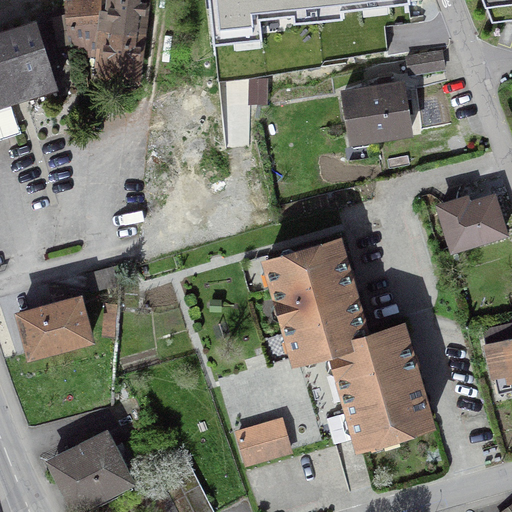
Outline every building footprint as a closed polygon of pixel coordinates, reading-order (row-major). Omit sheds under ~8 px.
[(161,0),(113,0),(68,7),(78,60),(103,59),(101,99),(151,100),(161,0)] [(408,0),(208,0),(212,28),(408,1),(408,0)] [(37,23),(0,33),(0,134),(18,129),(9,102),(57,88),(37,23)] [(443,49),(408,53),(410,75),(446,71),(443,49)] [(420,82),(359,93),(368,147),(430,136),(420,82)] [(511,206),(507,190),(450,206),(464,256),(511,241),(511,206)] [(325,348),(368,335),(338,237),(259,261),(289,359),(325,348)] [(118,265),(89,273),(94,290),(122,283),(118,265)] [(79,299),(14,316),(26,365),(92,348),(79,299)] [(368,335),(325,348),(357,455),(436,431),(403,324),(368,335)] [(511,344),(491,348),(499,390),(511,387),(511,344)] [(279,423),(230,436),(240,472),(289,460),(279,423)] [(120,429),(60,462),(88,511),(99,511),(151,484),(120,429)] [(216,511),(189,459),(154,477),(172,511),(216,511)]
